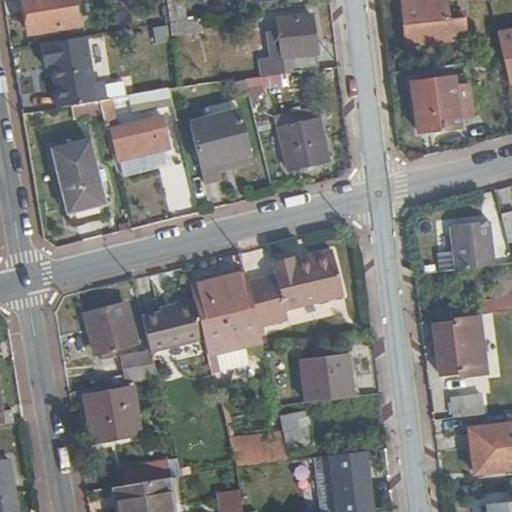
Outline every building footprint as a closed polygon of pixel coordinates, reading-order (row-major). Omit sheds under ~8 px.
[(24,0),(30,34),(79,27),(74,0),(24,0)] [(167,0),(171,22),(188,20),(185,0),(167,0)] [(450,14),(448,0),(402,0),(408,46),(467,39),(464,13),(450,14)] [(279,32),(280,46),(282,59),(266,61),(267,73),(297,70),(296,57),(317,55),(313,16),(277,20),(279,32)] [(174,33),(202,30),(201,20),(173,23),(174,33)] [(511,28),(499,32),(505,58),(511,85),(511,84),(511,28)] [(269,47),(280,46),(279,32),(268,33),(269,47)] [(96,83),(88,36),(41,44),(45,68),(53,66),(60,108),(101,101),(109,100),(106,82),(96,83)] [(296,57),(297,70),(318,68),(317,55),(296,57)] [(263,87),(262,77),(246,79),(249,90),(263,87)] [(454,77),(413,82),(419,132),(460,127),(459,115),(464,114),(460,84),(455,85),(454,77)] [(196,85),(182,87),(171,89),(176,109),(179,121),(202,116),(196,85)] [(133,116),(176,109),(171,89),(130,96),(133,116)] [(330,161),(318,110),(276,120),(289,171),(302,167),(304,174),(316,171),(315,164),(330,161)] [(242,113),(193,126),(204,177),(221,173),(220,166),(252,157),(242,113)] [(121,160),(171,148),(163,117),(113,128),(121,160)] [(90,141),(52,150),(70,226),(108,217),(101,190),(107,188),(104,171),(97,173),(90,141)] [(511,214),(502,217),(510,250),(511,250),(511,214)] [(454,254),(455,272),(494,268),(490,222),(452,226),(454,254)] [(440,273),(455,272),(454,254),(439,255),(440,273)] [(248,287),(258,330),(290,322),(288,312),(346,298),(336,256),(311,262),(312,266),(299,269),(298,266),(276,271),(278,280),(248,287)] [(209,357),(262,343),(258,330),(248,287),(245,274),(191,287),(195,302),(205,342),(209,357)] [(152,355),(205,342),(195,302),(174,307),(175,311),(162,314),(143,319),(151,353),(152,355)] [(86,316),(97,356),(136,347),(126,306),(86,316)] [(479,316),(452,319),(453,324),(434,326),(439,374),(459,372),(459,376),(485,374),(479,316)] [(126,386),(159,381),(152,355),(151,353),(121,357),(126,386)] [(307,403),(354,396),(349,356),(301,362),(307,403)] [(132,389),(86,396),(93,443),(140,436),(132,389)] [(454,419),(483,415),(481,395),(452,398),(454,419)] [(305,412),(280,417),(288,452),(311,448),(305,412)] [(475,474),(511,470),(511,424),(470,429),(475,474)] [(235,437),(237,464),(265,461),(262,434),(235,437)] [(373,511),(366,453),(331,457),(337,511),(373,511)] [(171,478),(182,476),(178,458),(167,460),(171,478)] [(123,487),(167,479),(171,478),(167,460),(120,468),(123,487)] [(0,504),(16,502),(9,462),(0,463),(0,504)] [(121,487),(124,511),(172,511),(167,479),(123,487),(121,487)] [(221,511),(243,511),(241,493),(220,496),(221,511)] [(511,511),(511,501),(487,505),(488,511),(511,511)]
